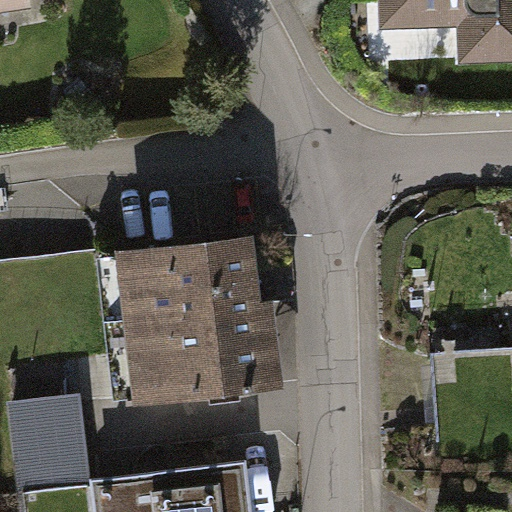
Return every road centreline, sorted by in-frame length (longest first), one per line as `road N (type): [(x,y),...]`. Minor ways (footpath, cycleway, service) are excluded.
road 1 (residential): [(337,511),(315,168)]
road 2 (residential): [(511,161),(315,168)]
road 3 (residential): [(315,168),(290,97),(233,0)]
